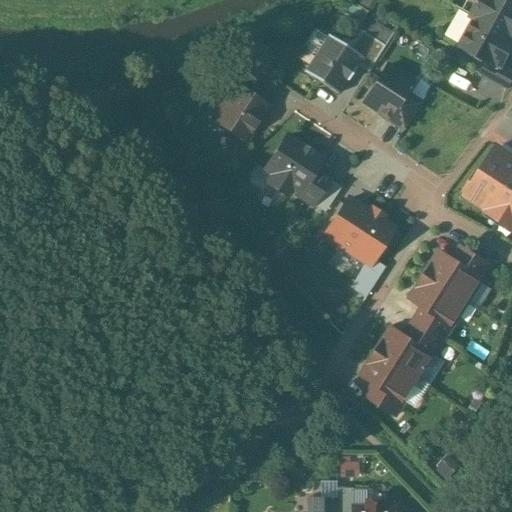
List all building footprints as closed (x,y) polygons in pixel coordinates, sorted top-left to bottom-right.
[(479,0),(479,1),(478,0),(476,4),(477,4),(470,17),(475,19),(459,46),(468,51),(467,54),(480,61),(482,59),(487,62),(499,69),(501,66),(511,45),(511,38),(511,35),(511,2),(508,1),(508,0),(479,0)] [(311,52),(322,34),(313,29),(303,48),(311,52)] [(383,46),(360,31),(349,49),(360,57),(355,65),(366,72),(383,46)] [(326,35),(302,72),(336,94),(344,81),(346,82),(355,68),(354,67),(355,65),(360,57),(349,49),(326,35)] [(243,60),(228,83),(234,87),(234,86),(241,90),(255,68),(243,60)] [(511,71),(501,66),(499,69),(487,62),(480,75),(506,90),(511,78),(511,71)] [(386,66),(362,102),(387,118),(388,118),(404,93),(411,82),(386,66)] [(255,68),(241,90),(259,102),(273,80),(255,68)] [(241,90),(234,86),(234,87),(224,102),(225,108),(215,122),(244,141),(266,106),(241,90)] [(404,93),(388,118),(387,118),(386,119),(403,130),(420,104),(404,93)] [(318,162),(301,151),(303,148),(286,136),(264,170),(271,174),(266,183),(286,196),(291,188),(298,192),(299,193),(313,170),(318,162)] [(496,149),(492,155),(465,197),(511,227),(511,164),(510,163),(511,159),(511,156),(497,147),(496,149)] [(328,180),(313,170),(299,193),(298,192),(296,195),(312,205),(328,180)] [(340,187),(328,180),(312,205),(323,212),(336,193),(340,187)] [(342,196),(336,193),(323,212),(329,216),(342,196)] [(392,228),(347,199),(323,236),(368,265),(392,228)] [(490,267),(459,247),(451,260),(480,278),(479,279),(481,280),(490,267)] [(451,260),(439,252),(424,276),(465,302),(479,279),(480,278),(451,260)] [(465,302),(424,276),(409,299),(421,307),(450,325),(451,324),(465,302)] [(450,325),(421,307),(412,322),(443,341),(452,325),(451,324),(450,325)] [(443,341),(412,322),(403,336),(432,354),(431,355),(433,357),(443,341)] [(403,336),(390,328),(375,352),(417,378),(431,355),(432,354),(403,336)] [(417,378),(375,352),(360,375),(373,384),(401,402),(402,401),(417,378)] [(401,402),(373,384),(365,396),(395,415),(404,402),(402,401),(401,402)] [(351,493),(335,493),(335,500),(335,510),(351,510),(351,508),(351,493)] [(335,500),(308,500),(307,511),(334,511),(335,510),(335,500)] [(379,502),(365,502),(365,508),(351,508),(351,510),(350,511),(391,511),(391,509),(379,508),(379,502)]
